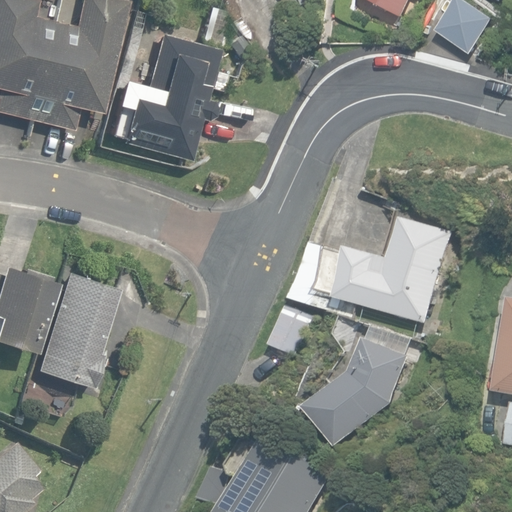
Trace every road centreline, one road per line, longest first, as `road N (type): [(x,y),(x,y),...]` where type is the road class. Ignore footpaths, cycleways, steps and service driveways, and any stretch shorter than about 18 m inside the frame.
road 1 (residential): [(511,111),(396,89),(344,106),(301,165),(261,251)]
road 2 (residential): [(261,251),(147,511)]
road 3 (residential): [(0,174),(92,188),(261,251)]
